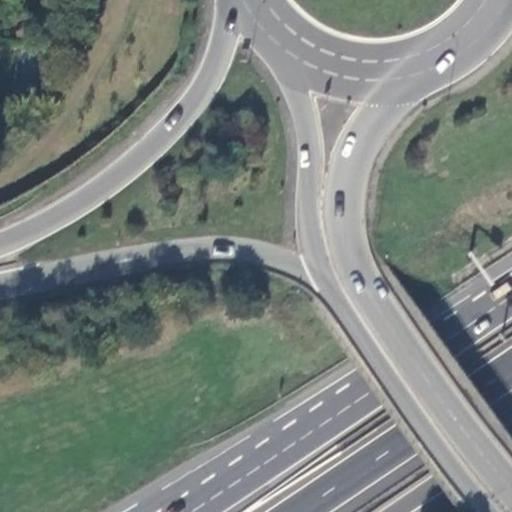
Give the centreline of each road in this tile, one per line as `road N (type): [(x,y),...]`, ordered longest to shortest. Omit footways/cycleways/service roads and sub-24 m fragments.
road 1 (trunk): [(511,487),(385,316),(346,238),(352,161),(399,88)]
road 2 (trunk): [(511,295),(187,511)]
road 3 (trunk): [(235,4),(218,56),(182,115),(106,184),(0,239)]
road 4 (trunk): [(0,287),(129,256),(229,246),(321,272)]
road 5 (trunk): [(321,272),(405,403),(490,511)]
road 6 (trunk): [(297,511),(511,368)]
road 7 (trunk): [(286,62),(305,120),(309,225),(321,272)]
road 8 (primary): [(399,88),(469,58),(511,8)]
